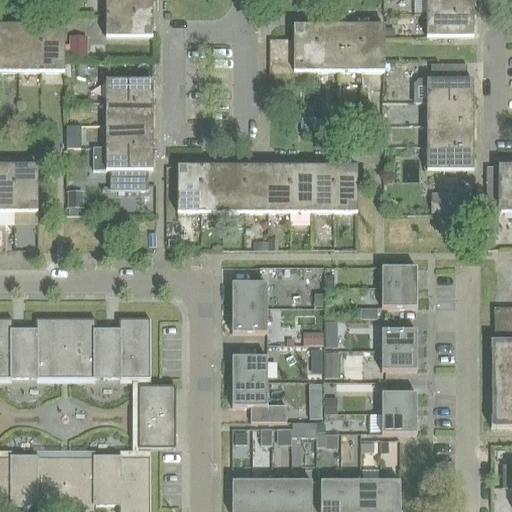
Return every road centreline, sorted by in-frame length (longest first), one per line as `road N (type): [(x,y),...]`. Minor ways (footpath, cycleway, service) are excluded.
road 1 (residential): [(201,511),(201,282),(0,283)]
road 2 (residential): [(244,33),(173,33),(174,137),(244,137)]
road 3 (residential): [(467,511),(467,273)]
road 4 (residential): [(511,33),(494,33),(494,137),(511,137)]
